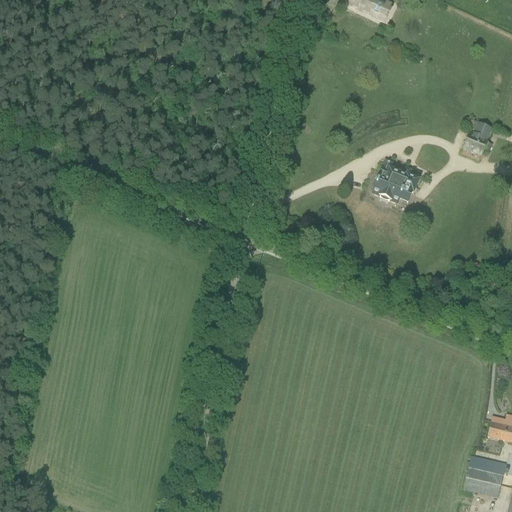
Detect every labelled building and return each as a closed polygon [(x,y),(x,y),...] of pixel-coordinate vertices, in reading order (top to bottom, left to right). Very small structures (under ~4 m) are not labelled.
[(393,11),(368,0),(351,0),(349,7),(388,24),(393,11)] [(469,139),(465,137),(460,149),(480,158),(483,152),(489,155),(492,146),(486,144),(492,131),(476,124),(469,139)] [(391,166),(382,162),(368,196),(390,205),(392,201),(407,207),(417,182),(408,179),(410,173),(402,170),(399,175),(389,171),(391,166)] [(489,419),(485,438),(511,444),(511,417),(504,416),(502,422),(489,419)] [(506,466),(469,458),(462,493),(498,501),(506,466)]
